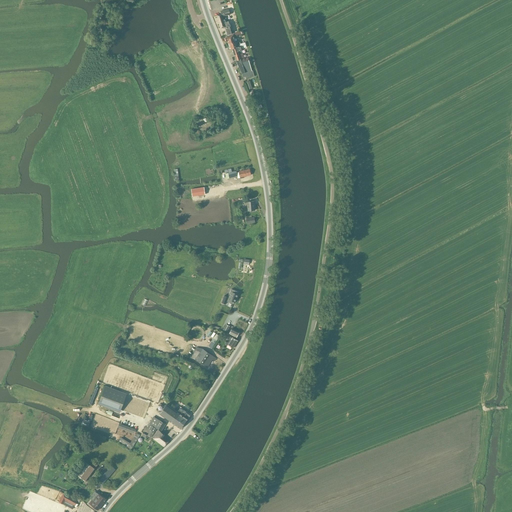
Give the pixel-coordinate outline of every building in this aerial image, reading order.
[(221,28),(222,28),(222,29),(224,28),(226,35),(227,35),(232,34),(230,27),(231,26),(230,24),(229,24),(228,21),(227,22),(226,18),(223,19),(223,18),(222,17),(231,15),(229,9),(220,11),(221,14),(218,15),(219,20),(220,23),(221,28)] [(228,43),(235,41),(233,35),(233,34),(228,36),(227,36),(226,36),(226,37),(225,37),(225,38),(226,41),(228,42),(228,43)] [(247,47),(246,45),(232,49),(234,55),(234,56),(239,54),(239,52),(242,51),(242,49),(247,47)] [(239,54),(235,56),(236,60),(241,59),(241,62),(246,60),(246,61),(249,60),(248,58),(248,57),(244,58),(243,53),(239,54)] [(236,60),(236,61),(237,63),(238,65),(239,67),(243,66),(243,67),(248,66),(250,66),(249,62),(249,60),(246,61),(246,60),(241,62),(241,59),(236,60)] [(243,66),(239,67),(239,68),(242,74),(243,77),(249,75),(248,72),(252,71),(250,66),(248,66),(243,67),(243,66)] [(229,178),(238,176),(238,178),(240,178),(244,178),(244,176),(251,175),(250,169),(239,171),(239,172),(237,173),(236,171),(228,173),(229,178)] [(247,202),(243,202),(243,207),(247,206),(248,211),(255,210),(254,201),(247,202)] [(222,302),(225,304),(226,301),(233,304),(234,302),(235,302),(238,294),(237,294),(238,292),(231,289),(228,297),(224,296),(222,302)] [(229,334),(236,338),(239,332),(232,328),(229,334)] [(209,346),(212,348),(220,335),(217,333),(209,346)] [(227,345),(228,345),(233,348),(238,341),(229,336),(224,343),(225,343),(225,344),(227,345)] [(190,356),(207,368),(214,357),(203,349),(196,347),(190,356)] [(98,405),(120,413),(127,394),(105,386),(98,405)] [(160,404),(159,406),(163,409),(160,413),(180,429),(184,424),(181,421),(182,419),(178,417),(180,414),(177,412),(167,404),(164,407),(160,404)] [(181,421),(184,424),(187,419),(190,416),(186,413),(186,411),(184,410),(183,410),(180,408),(177,412),(180,414),(178,417),(182,419),(181,421)] [(166,424),(160,421),(153,416),(149,424),(156,428),(162,431),(166,424)] [(120,429),(135,434),(137,428),(120,424),(117,435),(119,435),(120,429)] [(157,429),(149,424),(147,428),(154,432),(157,429)] [(152,438),(164,447),(170,439),(165,435),(158,430),(152,438)] [(123,443),(133,448),(141,435),(137,432),(133,439),(128,436),(123,443)] [(85,481),(97,465),(93,461),(90,465),(83,460),(73,473),(85,481)] [(107,463),(95,478),(103,485),(107,479),(115,470),(107,463)] [(65,500),(75,505),(77,500),(63,493),(59,502),(63,504),(65,500)] [(98,494),(94,500),(93,501),(92,500),(89,504),(98,510),(106,499),(98,494)]
